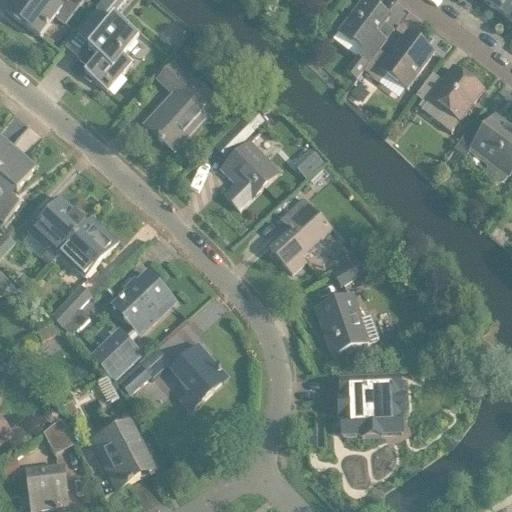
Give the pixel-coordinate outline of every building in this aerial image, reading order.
[(16,0),(6,13),(39,38),(54,18),(63,25),(82,0),(81,0),(16,0)] [(84,74),(107,93),(131,64),(121,55),(134,40),(110,20),(125,0),(102,0),(97,6),(98,7),(78,32),(93,45),(79,62),(88,69),(84,74)] [(350,43),(352,41),(363,49),(356,58),(357,59),(345,72),(355,81),(367,66),(386,41),(377,33),(389,17),(366,0),(361,0),(337,33),(350,43)] [(511,0),(483,0),(483,1),(501,15),(511,0)] [(511,0),(501,15),(511,23),(511,0)] [(353,5),(348,1),(343,7),(348,11),(353,5)] [(407,35),(388,59),(379,52),(363,72),(379,84),(386,74),(406,89),(432,54),(407,35)] [(156,81),(172,95),(144,127),(173,154),(218,105),(188,78),(192,74),(175,59),(156,81)] [(452,69),(442,82),(432,74),(415,97),(425,104),(420,111),(451,134),(482,92),(452,69)] [(356,86),(350,95),(357,100),(364,92),(356,86)] [(229,162),(220,171),(229,181),(232,178),(236,182),(233,185),(235,186),(224,197),(239,212),(279,173),(248,143),(265,126),(252,113),(216,149),(229,162)] [(475,121),(453,150),(465,159),(474,147),(495,162),(494,164),(493,165),(493,167),(493,169),(493,170),(494,172),(495,173),(496,175),(497,176),(499,176),(500,177),(502,177),(504,177),(505,176),(507,176),(508,174),(509,173),(511,170),(511,169),(511,134),(511,132),(511,129),(495,117),(485,129),(475,121)] [(0,161),(10,148),(0,140),(0,161)] [(35,169),(10,148),(0,161),(0,220),(3,224),(19,205),(8,196),(13,190),(16,192),(35,169)] [(307,178),(323,161),(311,150),(295,168),(307,178)] [(48,265),(91,220),(90,219),(86,224),(61,199),(28,234),(46,252),(40,258),(48,265)] [(288,232),(290,234),(291,235),(285,241),(283,240),(270,252),(292,276),(305,264),(300,259),(331,231),(303,201),(280,222),(289,231),(288,232)] [(117,244),(91,220),(48,265),(49,265),(58,255),(84,279),(117,244)] [(0,260),(14,246),(4,236),(0,240),(0,260)] [(375,265),(369,254),(357,262),(363,272),(375,265)] [(339,287),(363,272),(357,262),(333,276),(339,287)] [(0,292),(2,295),(8,295),(16,286),(0,270),(0,292)] [(138,335),(139,336),(174,303),(146,274),(112,307),(134,331),(125,339),(124,338),(97,363),(114,381),(141,356),(129,344),(138,335)] [(61,329),(90,297),(80,288),(51,319),(61,329)] [(332,358),(341,355),(344,364),(368,356),(365,346),(368,345),(368,343),(377,340),(369,318),(360,321),(351,296),(315,308),(324,332),(327,331),(330,340),(327,342),(332,358)] [(71,338),(89,320),(80,311),(61,329),(71,338)] [(170,373),(190,395),(180,403),(189,412),(226,379),(198,347),(170,373)] [(130,396),(149,379),(139,369),(120,386),(130,396)] [(340,398),(338,398),(338,404),(340,404),(341,415),(339,415),(339,420),(341,420),(342,437),(361,436),(361,438),(383,437),(383,436),(402,435),(401,418),(403,418),(403,396),(400,396),(400,379),(340,381),(340,398)] [(54,456),(73,446),(60,420),(43,434),(54,456)] [(0,442),(10,434),(0,421),(0,442)] [(154,473),(129,424),(93,442),(118,492),(154,473)] [(50,511),(69,510),(64,469),(25,474),(29,511),(50,511)]
